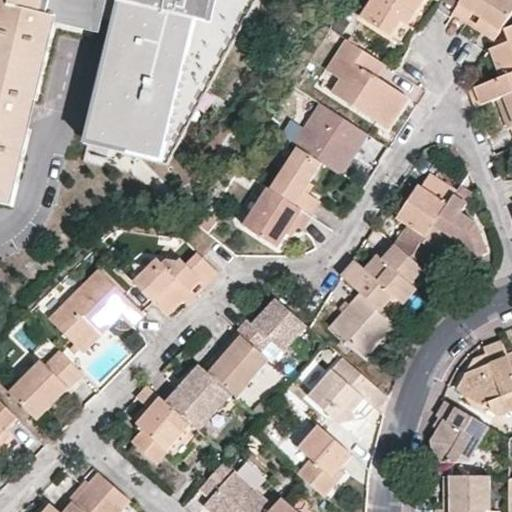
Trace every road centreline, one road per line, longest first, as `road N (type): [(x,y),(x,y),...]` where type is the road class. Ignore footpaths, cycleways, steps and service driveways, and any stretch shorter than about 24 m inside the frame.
road 1 (residential): [(446,116),(428,119),(408,140),(312,268),(247,276),(82,433)]
road 2 (residential): [(511,295),(457,323),(422,364),(400,421),(390,511)]
road 3 (residential): [(511,248),(470,136),(446,116)]
